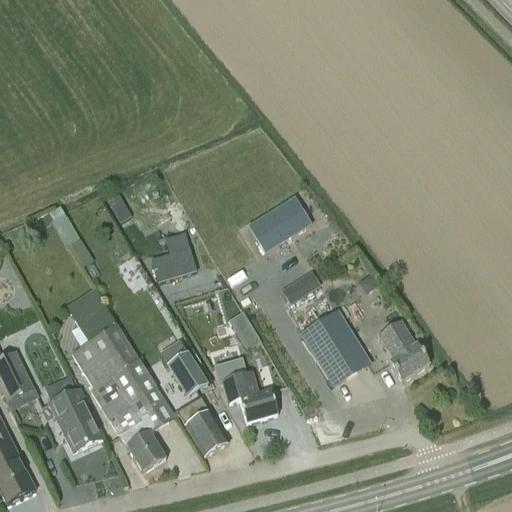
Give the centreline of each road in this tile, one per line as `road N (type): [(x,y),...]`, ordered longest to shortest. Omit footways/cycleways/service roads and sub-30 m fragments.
road 1 (residential): [(93,511),(409,436),(443,479)]
road 2 (primary): [(443,479),(327,511)]
